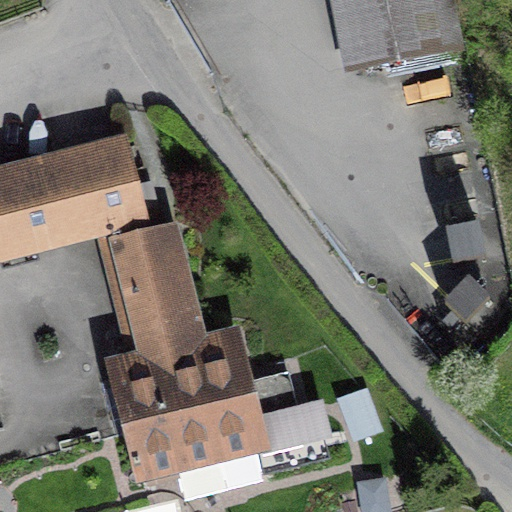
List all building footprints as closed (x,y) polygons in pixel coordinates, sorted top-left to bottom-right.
[(454,0),(333,0),(351,85),(467,61),(454,0)] [(130,152),(0,186),(0,286),(112,258),(155,247),(130,152)] [(473,225),(431,234),(445,300),(487,291),(473,225)] [(243,343),(209,352),(180,240),(155,247),(112,258),(141,369),(114,376),(145,494),(274,460),(243,343)] [(460,299),(442,320),(464,338),(481,316),(460,299)]
